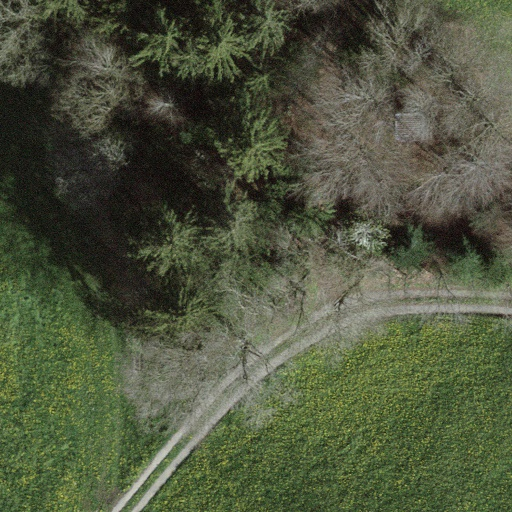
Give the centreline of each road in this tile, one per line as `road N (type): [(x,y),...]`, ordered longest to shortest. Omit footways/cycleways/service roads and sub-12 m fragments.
road 1 (track): [(127,511),(248,374),(328,318),(365,307),(511,306)]
road 2 (track): [(333,28),(328,318)]
